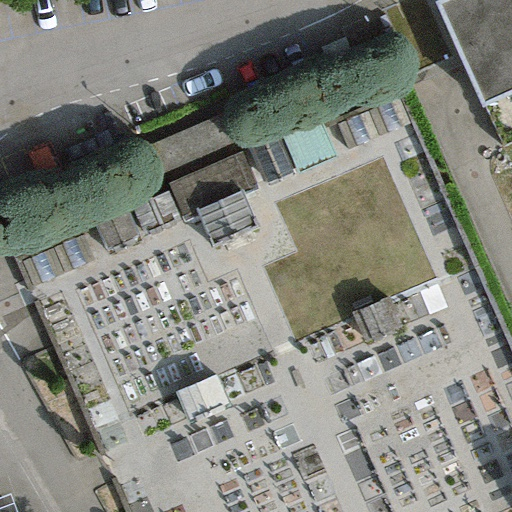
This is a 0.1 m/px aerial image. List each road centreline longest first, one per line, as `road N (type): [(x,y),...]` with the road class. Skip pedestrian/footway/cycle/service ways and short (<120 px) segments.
road 1 (residential): [(0,92),(17,81),(244,26),(306,0)]
road 2 (unclassified): [(0,387),(67,511)]
